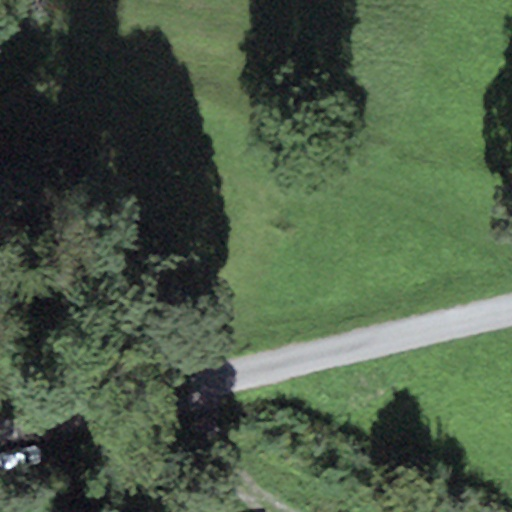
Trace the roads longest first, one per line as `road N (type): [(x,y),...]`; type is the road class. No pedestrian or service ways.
road 1 (unclassified): [(0,427),(511,310)]
road 2 (track): [(160,391),(237,495),(267,511)]
